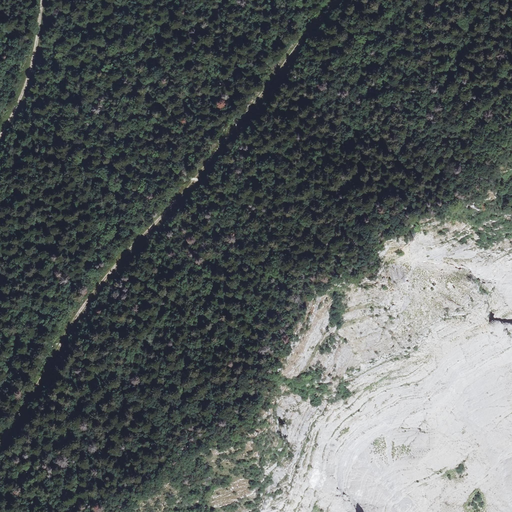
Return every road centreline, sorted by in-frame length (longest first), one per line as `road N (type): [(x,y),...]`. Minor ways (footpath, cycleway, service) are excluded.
road 1 (track): [(0,447),(90,300),(338,0)]
road 2 (track): [(43,0),(29,76),(0,135)]
